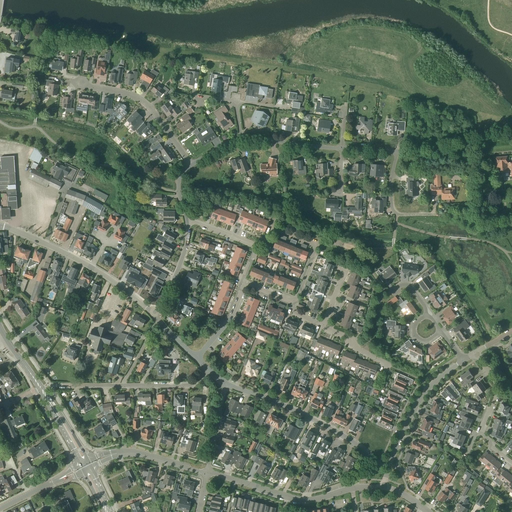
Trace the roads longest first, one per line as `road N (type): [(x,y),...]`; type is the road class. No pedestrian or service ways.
road 1 (residential): [(191,165),(136,97),(55,80)]
road 2 (residential): [(375,461),(307,417),(225,384)]
road 3 (residential): [(382,487),(425,391),(461,360)]
road 4 (residential): [(256,245),(271,228),(317,245),(293,302)]
